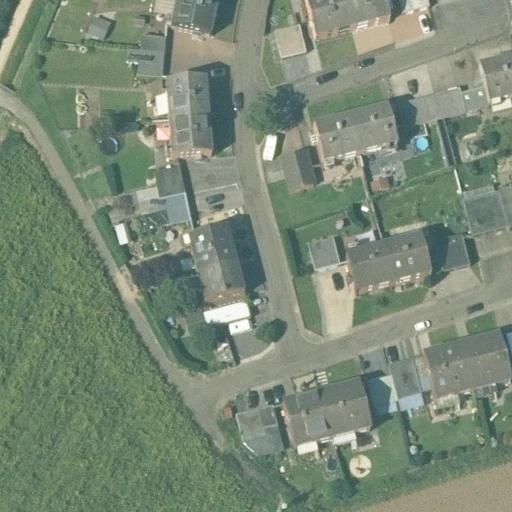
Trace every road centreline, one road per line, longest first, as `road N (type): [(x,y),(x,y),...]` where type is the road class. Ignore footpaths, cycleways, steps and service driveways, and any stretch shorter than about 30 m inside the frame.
road 1 (residential): [(190,402),(25,110),(0,98)]
road 2 (residential): [(494,25),(244,110)]
road 3 (residential): [(244,110),(249,169),(292,363)]
road 4 (residential): [(292,363),(511,290)]
